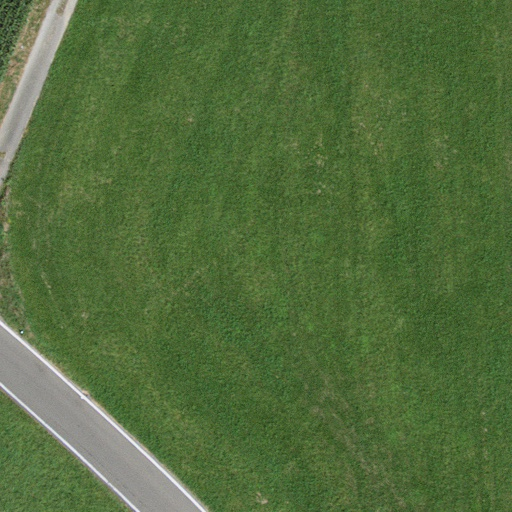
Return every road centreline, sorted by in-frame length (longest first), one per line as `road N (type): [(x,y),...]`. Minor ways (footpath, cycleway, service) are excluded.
road 1 (tertiary): [(154,511),(0,356)]
road 2 (track): [(0,125),(52,0)]
